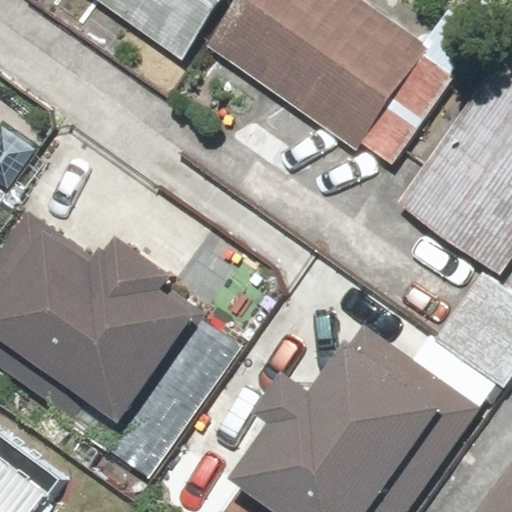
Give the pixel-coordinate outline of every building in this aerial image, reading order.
[(97,0),(185,64),(231,0),(97,0)] [(354,0),(240,0),(207,47),(291,107),(272,134),(302,155),(319,131),(355,156),(362,146),(392,167),(454,80),(424,59),(429,53),(354,0)] [(511,61),(505,57),(431,167),(460,187),(430,230),(503,279),(511,265),(511,61)] [(31,222),(0,264),(0,353),(78,410),(69,422),(109,451),(203,323),(163,294),(171,282),(110,237),(89,265),(31,222)] [(287,375),(215,470),(269,511),(412,511),(486,416),(367,325),(313,395),(287,375)] [(39,511),(50,499),(0,459),(0,511),(39,511)]
